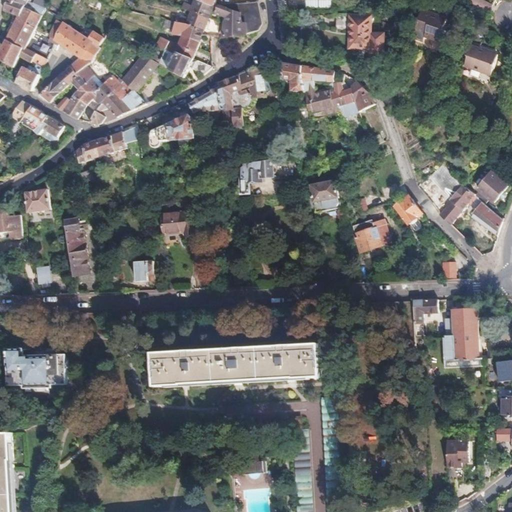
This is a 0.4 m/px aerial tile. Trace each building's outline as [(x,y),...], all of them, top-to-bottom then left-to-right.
[(23,0),(5,0),(4,3),(19,10),(22,4),(23,0)] [(42,6),(30,1),(28,0),(23,0),(22,4),(39,12),(42,6)] [(193,0),(192,4),(210,12),(214,0),(193,0)] [(491,3),(485,0),(469,0),(485,11),(491,3)] [(26,48),(39,12),(22,4),(19,10),(4,3),(1,10),(16,18),(5,40),(23,48),(23,49),(26,50),(26,48)] [(206,24),(210,12),(192,4),(188,13),(184,12),(183,15),(187,17),(206,24)] [(259,31),(253,7),(219,12),(219,14),(229,17),(235,19),(236,29),(241,29),(241,38),(244,38),(253,36),(259,31)] [(236,29),(235,19),(229,17),(219,14),(217,14),(214,13),(211,19),(219,21),(218,26),(218,27),(236,29)] [(371,33),(371,14),(335,14),(335,29),(350,29),(350,47),(371,47),(371,52),(384,52),(384,33),(371,33)] [(444,33),(446,24),(420,15),(414,33),(425,37),(424,39),(443,45),(447,34),(444,33)] [(201,37),(206,24),(187,17),(184,25),(174,22),(172,27),(201,37)] [(85,60),(97,46),(96,44),(101,37),(90,31),(88,35),(85,38),(53,18),(43,34),(73,52),(80,57),(85,60)] [(108,37),(113,28),(107,25),(103,34),(108,37)] [(201,37),(172,27),(170,26),(165,38),(177,43),(196,50),(201,37)] [(241,38),(241,29),(236,29),(218,27),(220,40),(240,39),(241,38)] [(37,54),(26,48),(26,50),(23,49),(23,48),(5,40),(0,51),(0,60),(14,68),(20,56),(32,64),(33,62),(37,54)] [(192,61),(196,50),(177,43),(174,50),(164,46),(155,41),(151,48),(160,53),(162,49),(174,54),(192,61)] [(494,77),(500,57),(472,48),(466,68),(494,77)] [(165,70),(174,54),(162,49),(160,53),(156,62),(154,64),(158,66),(165,70)] [(68,72),(80,57),(73,52),(62,66),(68,72)] [(153,60),(155,58),(148,55),(147,56),(140,53),(138,55),(142,57),(154,64),(156,62),(153,60)] [(48,61),(37,54),(33,62),(44,68),(48,61)] [(186,73),(193,61),(192,61),(174,54),(165,70),(182,80),(186,73)] [(101,102),(117,84),(108,75),(100,84),(80,67),(85,60),(80,57),(68,72),(75,78),(73,83),(72,89),(64,112),(76,120),(84,104),(90,110),(99,99),(101,102)] [(134,94),(148,79),(158,66),(154,64),(142,57),(120,81),(117,84),(101,102),(103,103),(95,113),(89,123),(99,124),(110,121),(107,117),(111,112),(117,119),(147,106),(134,94)] [(206,75),(212,70),(212,68),(196,62),(192,71),(203,78),(206,75)] [(301,87),(299,66),(283,63),(282,63),(280,79),(289,80),(290,88),(301,87)] [(75,78),(68,72),(62,66),(55,76),(64,81),(66,78),(67,78),(73,83),(75,78)] [(41,75),(25,67),(17,83),(18,83),(33,91),(41,75)] [(264,94),(267,93),(268,91),(269,89),(269,87),(265,68),(246,73),(239,76),(217,88),(218,93),(220,105),(222,117),(224,135),(245,131),(242,115),(245,114),(247,112),(249,109),(250,106),(252,103),(252,100),(265,97),(264,94)] [(357,109),(348,91),(342,85),(343,80),(344,76),(327,73),(333,94),(338,110),(338,112),(357,109)] [(51,103),(60,88),(64,81),(55,76),(39,94),(43,97),(51,103)] [(375,102),(372,94),(360,83),(359,82),(354,87),(349,87),(343,80),(342,85),(348,91),(357,109),(358,111),(375,102)] [(64,112),(72,89),(68,87),(57,107),(64,112)] [(222,117),(220,105),(218,93),(190,106),(189,107),(195,118),(199,118),(222,117)] [(21,127),(33,106),(30,104),(23,100),(11,121),(21,127)] [(203,150),(199,118),(195,118),(189,107),(190,106),(189,103),(150,122),(153,133),(153,134),(151,135),(152,148),(154,150),(155,151),(157,152),(159,152),(162,151),(164,149),(165,147),(165,142),(196,140),(197,146),(198,148),(199,150),(203,150)] [(33,134),(45,113),(33,106),(21,127),(33,134)] [(65,125),(52,118),(45,113),(33,134),(39,137),(42,131),(57,139),(57,138),(65,125)] [(135,136),(134,129),(124,132),(125,139),(135,136)] [(57,139),(42,131),(39,137),(51,143),(55,142),(57,139)] [(80,165),(126,146),(126,143),(125,139),(124,132),(97,141),(85,145),(77,150),(80,165)] [(453,169),(442,159),(428,172),(440,183),(453,169)] [(274,178),(273,162),(244,165),(244,168),(243,169),(244,179),(241,179),(242,195),(251,194),(251,183),(263,182),(263,179),(274,178)] [(453,196),(466,182),(453,169),(440,183),(453,196)] [(493,198),(506,184),(491,170),(478,183),(479,184),(474,190),(483,199),(489,194),(493,198)] [(474,190),(466,182),(453,196),(448,201),(451,203),(439,215),(450,225),(471,204),(499,231),(503,219),(483,199),(474,190)] [(338,202),(334,185),(310,190),(314,207),(319,206),(320,210),(323,212),(333,211),(335,208),(334,203),(338,202)] [(50,210),(48,191),(24,193),(27,213),(50,210)] [(423,214),(413,201),(409,196),(396,206),(414,230),(418,231),(419,230),(420,229),(421,227),(421,226),(421,224),(417,219),(423,214)] [(11,240),(22,239),(19,216),(9,217),(8,208),(0,208),(0,232),(10,232),(11,240)] [(194,233),(192,211),(159,214),(160,233),(182,231),(182,234),(194,233)] [(361,251),(390,242),(384,219),(373,222),(375,227),(357,233),(355,233),(361,251)] [(357,233),(375,227),(373,222),(373,221),(355,226),(357,233)] [(82,248),(79,233),(85,232),(84,226),(76,227),(76,223),(67,225),(66,223),(62,223),(67,253),(72,278),(87,276),(84,259),(85,258),(83,247),(82,248)] [(0,241),(11,240),(10,232),(0,232),(0,241)] [(155,279),(153,260),(135,260),(135,280),(155,279)] [(419,280),(416,263),(402,270),(406,280),(419,280)] [(457,279),(456,263),(444,264),(445,279),(457,279)] [(245,286),(244,271),(235,272),(235,287),(245,286)] [(47,293),(45,274),(35,275),(38,294),(47,293)] [(210,287),(210,274),(202,274),(202,288),(210,287)] [(440,312),(440,300),(432,300),(414,301),(414,327),(420,327),(420,323),(426,323),(426,313),(440,312)] [(478,335),(477,310),(451,311),(451,322),(452,335),(445,336),(445,338),(443,338),(444,360),(478,359),(478,355),(478,335)] [(481,352),(481,334),(478,335),(478,355),(490,354),(490,345),(486,345),(486,352),(481,352)] [(324,384),(324,345),(155,353),(157,390),(183,389),(298,383),(298,385),(324,384)] [(25,350),(9,350),(10,390),(68,389),(68,355),(26,356),(25,350)] [(482,367),(481,359),(478,359),(444,360),(444,369),(482,367)] [(499,378),(511,376),(511,362),(498,364),(499,378)] [(511,416),(511,387),(499,387),(499,397),(504,397),(504,417),(511,416)] [(343,511),(340,398),(327,398),(330,511),(343,511)] [(285,420),(221,422),(221,435),(285,433),(285,420)] [(292,432),(295,432),(299,511),(313,511),(310,431),(306,431),(306,420),(291,421),(292,432)] [(511,428),(498,429),(498,441),(511,440),(511,428)] [(15,511),(13,433),(0,434),(0,511),(15,511)] [(466,460),(465,440),(444,440),(445,453),(446,468),(455,467),(456,464),(454,464),(454,461),(466,460)] [(243,476),(266,474),(265,462),(258,463),(257,454),(247,455),(248,464),(241,465),(243,476)] [(489,481),(488,459),(480,460),(481,481),(489,481)]
